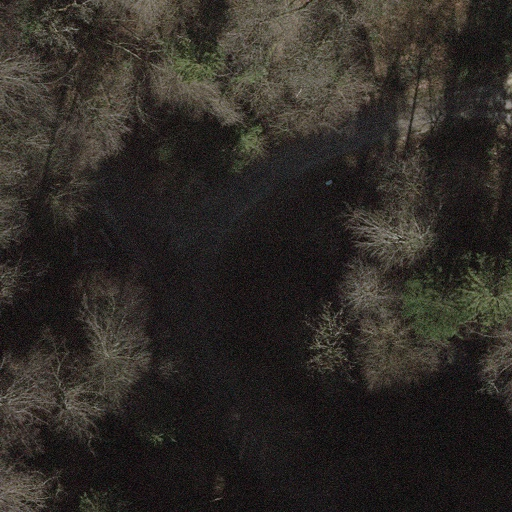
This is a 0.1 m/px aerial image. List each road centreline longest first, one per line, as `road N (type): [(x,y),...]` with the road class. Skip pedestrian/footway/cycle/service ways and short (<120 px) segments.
road 1 (track): [(305,511),(250,442),(199,341),(187,250),(223,200),(318,143),(444,107),(511,105)]
road 2 (track): [(187,250),(100,195),(10,32),(1,0)]
